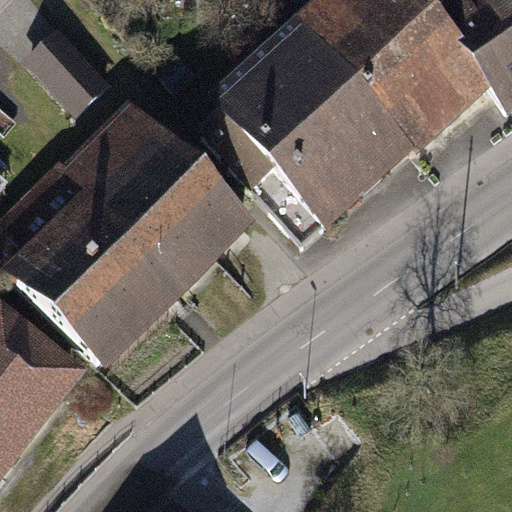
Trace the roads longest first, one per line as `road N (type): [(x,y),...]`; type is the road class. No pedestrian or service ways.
road 1 (tertiary): [(336,322),(233,399),(111,511)]
road 2 (tertiary): [(511,198),(336,322)]
road 3 (residential): [(336,322),(405,339),(511,289)]
